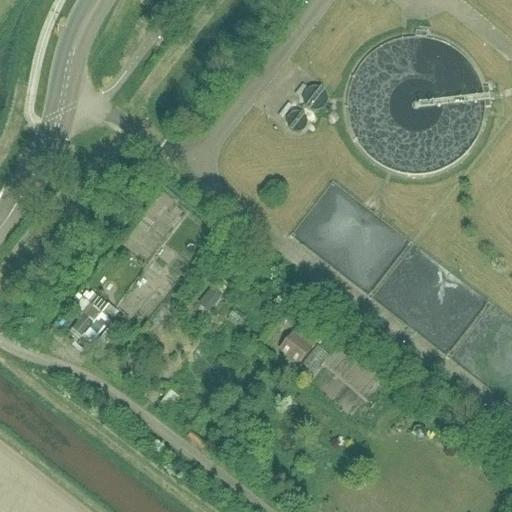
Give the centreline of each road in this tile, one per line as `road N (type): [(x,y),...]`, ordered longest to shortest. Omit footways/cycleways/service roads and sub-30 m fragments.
road 1 (track): [(0,350),(201,511)]
road 2 (unclassified): [(62,99),(41,166),(0,227)]
